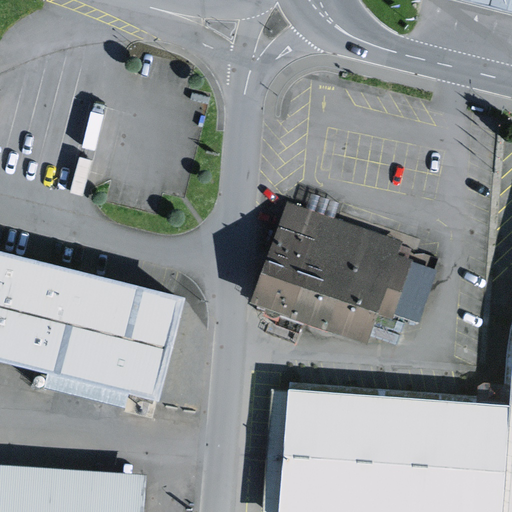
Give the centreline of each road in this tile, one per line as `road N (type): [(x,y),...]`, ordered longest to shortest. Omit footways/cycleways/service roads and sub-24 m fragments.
road 1 (residential): [(245,96),(219,511)]
road 2 (tertiary): [(358,38),(511,82)]
